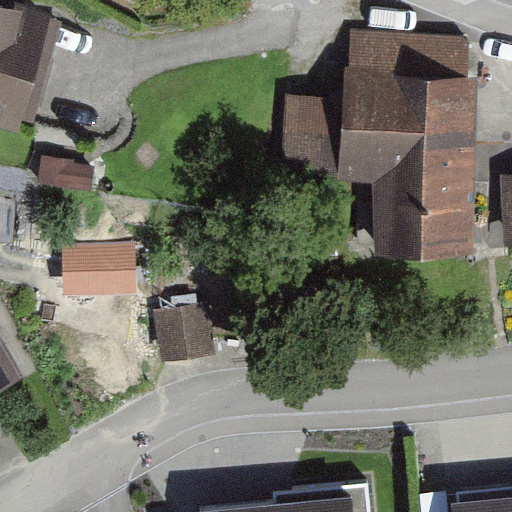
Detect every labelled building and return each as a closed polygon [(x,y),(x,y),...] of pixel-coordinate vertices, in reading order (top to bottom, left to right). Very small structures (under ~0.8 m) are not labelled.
[(64,10),(25,0),(0,0),(0,120),(31,129),(64,10)] [(349,86),(289,84),(286,165),(380,168),(378,242),(476,245),(483,31),(351,27),(349,86)] [(47,151),(43,176),(104,186),(108,160),(47,151)] [(58,260),(62,320),(121,317),(117,256),(58,260)] [(207,303),(163,310),(171,357),(215,349),(207,303)] [(0,321),(0,390),(29,375),(0,321)] [(371,511),(369,478),(274,487),(275,493),(199,501),(200,511),(371,511)] [(458,492),(452,493),(454,511),(511,511),(511,481),(458,487),(458,492)]
